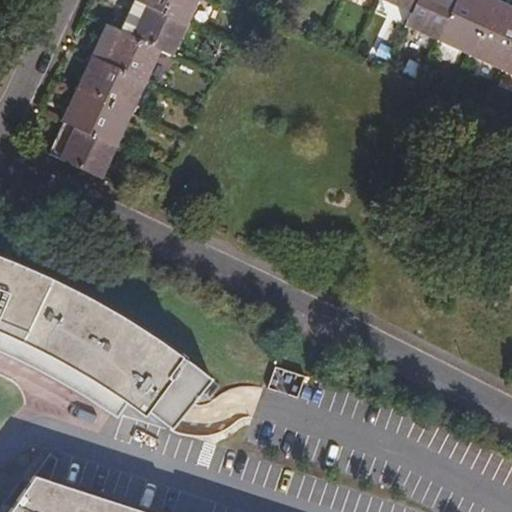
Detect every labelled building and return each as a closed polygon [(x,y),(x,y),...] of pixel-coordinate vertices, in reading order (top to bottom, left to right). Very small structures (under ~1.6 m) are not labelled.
[(126,0),(111,33),(150,51),(162,56),(188,0),(126,0)] [(364,0),(405,18),(413,0),(364,0)] [(511,21),(466,0),(413,0),(405,18),(398,32),(511,83),(511,21)] [(150,51),(111,33),(100,28),(41,154),(91,177),(150,51)] [(166,430),(205,379),(176,357),(144,335),(115,317),(76,296),(28,272),(0,261),(0,356),(8,360),(32,373),(65,391),(90,405),(110,418),(121,404),(138,417),(142,411),(166,430)] [(136,511),(28,477),(3,511),(136,511)]
